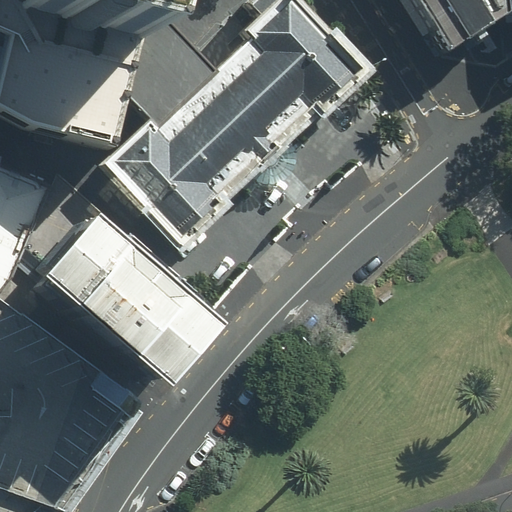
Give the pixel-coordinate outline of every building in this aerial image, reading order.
[(0,0),(0,117),(19,129),(111,153),(127,103),(144,124),(99,166),(179,252),(355,71),(284,0),(281,0),(209,66),(182,36),(149,0),(0,0)] [(406,0),(443,55),(474,35),(501,17),(498,0),(406,0)] [(0,291),(10,277),(49,187),(0,166),(0,291)] [(188,288),(55,173),(49,187),(10,277),(19,285),(144,391),(196,331),(171,309),(188,288)] [(0,511),(57,511),(64,500),(114,416),(144,391),(10,277),(0,291),(0,511)]
